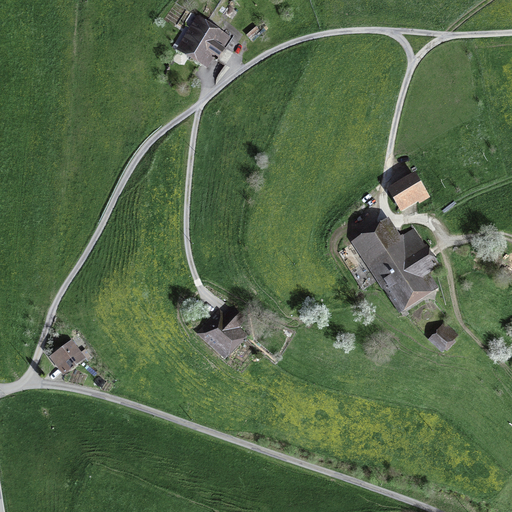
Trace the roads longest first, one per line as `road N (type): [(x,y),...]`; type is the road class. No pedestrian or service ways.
road 1 (unclassified): [(27,383),(56,301),(131,166),(160,132),(267,52),(345,31),(511,31)]
road 2 (unclassified): [(27,383),(98,393),(436,511)]
road 3 (track): [(445,238),(458,314),(511,377)]
